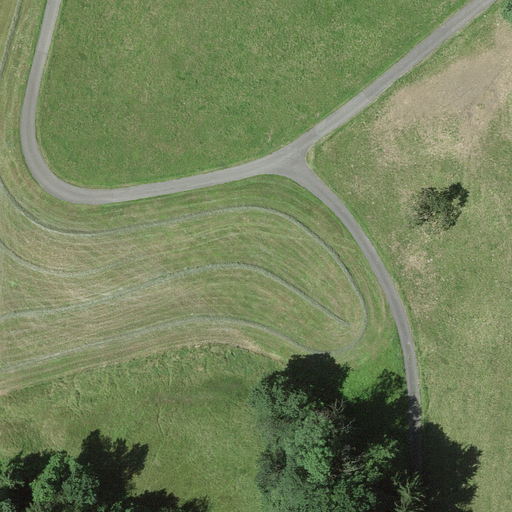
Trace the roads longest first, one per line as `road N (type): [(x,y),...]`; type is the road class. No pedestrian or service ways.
road 1 (track): [(485,0),(283,159),(154,188),(78,194),(49,182),(28,138),(51,0)]
road 2 (track): [(283,159),(353,226),(386,284),(411,366),(416,511)]
